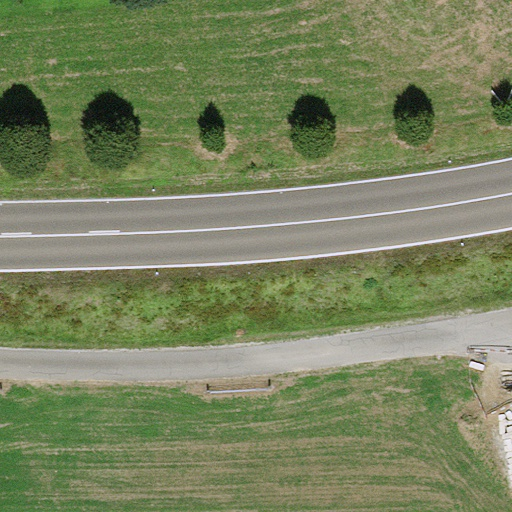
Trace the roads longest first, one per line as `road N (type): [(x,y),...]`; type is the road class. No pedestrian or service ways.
road 1 (primary): [(0,238),(265,231),(511,192)]
road 2 (track): [(0,358),(161,369),(511,329)]
